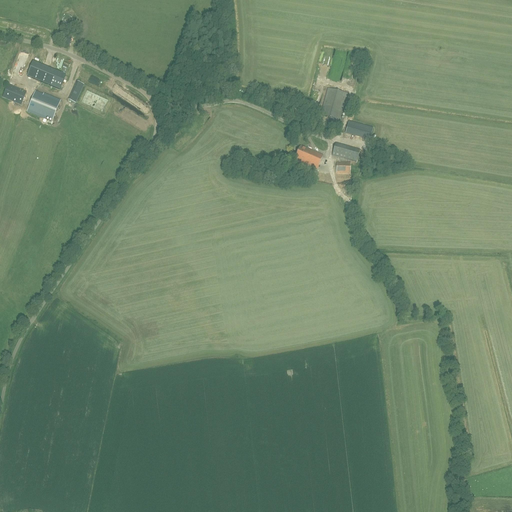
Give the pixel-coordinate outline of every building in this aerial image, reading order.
[(69,46),(72,37),(57,33),(54,42),(69,46)] [(18,74),(23,57),(15,55),(11,72),(18,74)] [(65,76),(33,62),(27,76),(60,90),(65,76)] [(21,105),(26,92),(8,84),(2,98),(21,105)] [(73,87),(67,98),(76,102),(81,91),(73,87)] [(338,131),(348,95),(328,89),(320,115),(331,118),(328,128),(338,131)] [(43,94),(43,95),(35,92),(27,112),(46,120),(47,119),(52,121),(60,101),(43,94)] [(374,129),(349,122),(345,133),(370,141),(374,129)] [(356,163),(360,151),(336,143),(332,156),(356,163)] [(317,170),(323,156),(300,147),(298,153),(297,153),(296,155),(296,156),(295,160),(317,170)] [(350,173),(350,163),(336,163),(336,173),(350,173)]
